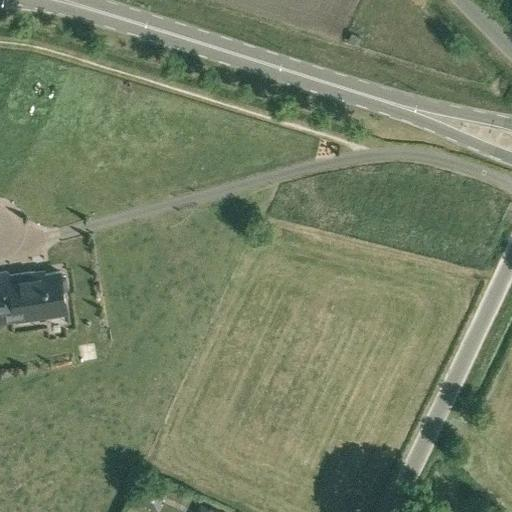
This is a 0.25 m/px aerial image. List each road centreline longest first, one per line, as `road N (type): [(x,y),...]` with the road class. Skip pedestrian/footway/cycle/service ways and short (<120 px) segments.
road 1 (secondary): [(367,97),(79,3)]
road 2 (unclassified): [(394,511),(511,260)]
road 3 (secondary): [(367,97),(511,160)]
road 4 (secondary): [(511,126),(367,97)]
